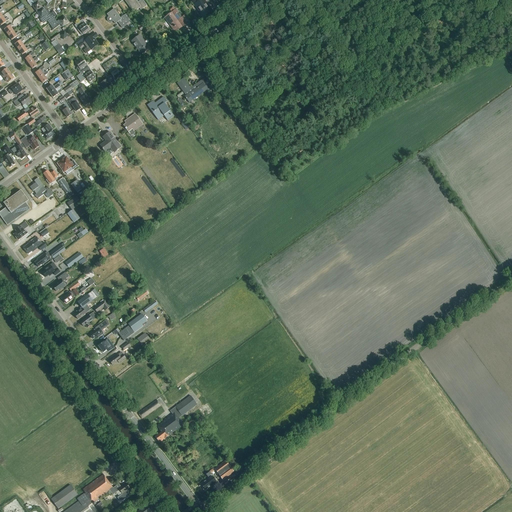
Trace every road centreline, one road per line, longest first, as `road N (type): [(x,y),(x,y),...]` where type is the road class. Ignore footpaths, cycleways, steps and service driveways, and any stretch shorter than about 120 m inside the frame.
road 1 (unclassified): [(201,510),(511,280)]
road 2 (secondary): [(201,510),(0,238)]
road 3 (unclassified): [(167,511),(0,285)]
